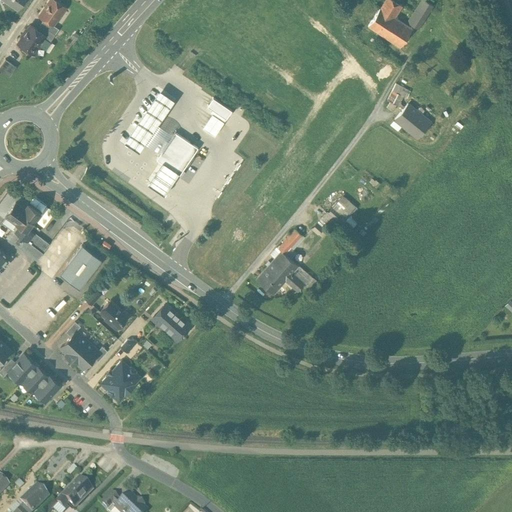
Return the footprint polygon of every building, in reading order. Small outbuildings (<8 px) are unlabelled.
[(54,0),(49,0),(39,16),(44,19),(53,26),(53,25),(66,8),(54,0)] [(241,0),(242,11),(259,10),(258,0),(241,0)] [(402,5),(393,0),(385,0),(380,8),(388,14),(377,32),(400,47),(411,29),(394,17),(402,5)] [(433,6),(423,0),(421,0),(407,23),(417,30),(433,6)] [(379,8),(367,26),(377,32),(388,14),(380,8),(379,8)] [(53,26),(44,19),(40,24),(55,34),(59,29),(53,25),(53,26)] [(55,34),(40,24),(36,30),(45,35),(43,37),(50,42),(55,34)] [(36,30),(30,25),(18,43),(22,45),(21,47),(21,49),(25,52),(28,52),(29,50),(33,53),(43,37),(45,35),(36,30)] [(16,67),(5,59),(0,66),(0,70),(9,77),(16,67)] [(410,91),(396,83),(387,101),(392,103),(398,93),(406,98),(410,91)] [(163,150),(173,134),(157,124),(173,99),(157,89),(123,142),(140,153),(148,140),(163,150)] [(232,110),(213,97),(208,105),(213,109),(226,118),(232,110)] [(407,104),(394,120),(403,127),(408,121),(412,123),(415,119),(416,120),(421,115),(424,111),(419,108),(416,111),(407,104)] [(211,112),(212,113),(224,121),(226,118),(213,109),(211,112)] [(224,121),(212,113),(202,127),(214,135),(224,121)] [(421,115),(416,120),(415,119),(412,123),(408,121),(403,127),(418,139),(430,123),(421,115)] [(163,150),(157,159),(162,163),(177,173),(179,174),(197,148),(175,133),(173,134),(163,150)] [(177,173),(162,163),(147,184),(163,194),(177,173)] [(28,201),(10,188),(0,201),(0,212),(4,216),(6,214),(14,220),(5,232),(25,247),(29,242),(34,234),(27,229),(40,211),(28,202),(28,201)] [(341,196),(330,208),(339,215),(344,220),(355,208),(341,196)] [(339,215),(330,208),(326,213),(335,220),(339,215)] [(335,220),(326,213),(324,211),(318,218),(328,227),(335,220)] [(4,216),(0,212),(0,232),(37,260),(43,252),(29,242),(25,247),(5,232),(14,220),(6,214),(4,216)] [(315,221),(309,229),(316,235),(322,227),(315,221)] [(302,235),(295,228),(283,242),(291,248),(302,235)] [(49,244),(35,233),(34,234),(29,242),(43,252),(49,244)] [(101,260),(82,245),(59,273),(79,289),(101,260)] [(281,251),(256,280),(273,294),(285,279),(298,290),(304,283),(291,272),(297,264),(281,251)] [(95,289),(87,299),(92,304),(100,294),(95,289)] [(121,309),(110,300),(100,312),(111,321),(110,323),(117,329),(129,315),(122,309),(121,309)] [(181,318),(174,311),(173,312),(164,304),(152,318),(153,318),(177,339),(182,333),(183,334),(185,332),(184,332),(189,326),(189,323),(183,318),(181,318)] [(80,326),(75,321),(66,332),(70,336),(76,330),(80,326)] [(70,336),(60,348),(66,353),(65,354),(70,359),(87,340),(76,330),(70,336)] [(134,339),(127,339),(121,346),(127,351),(136,341),(134,339)] [(0,361),(11,349),(0,340),(0,361)] [(87,340),(70,359),(76,364),(76,363),(82,369),(93,357),(98,351),(98,350),(87,340)] [(102,346),(98,350),(98,351),(93,357),(98,361),(107,351),(102,346)] [(34,363),(24,353),(15,362),(8,370),(8,371),(21,383),(22,382),(33,392),(34,391),(45,401),(60,385),(48,374),(47,375),(38,367),(39,366),(35,362),(34,363)] [(11,358),(0,369),(0,372),(4,376),(8,371),(8,370),(15,362),(11,358)] [(129,367),(122,360),(121,362),(120,361),(116,365),(117,366),(106,377),(102,381),(103,381),(102,383),(109,389),(108,390),(108,392),(112,395),(114,395),(120,389),(126,394),(134,385),(133,384),(140,377),(135,373),(135,370),(131,367),(129,367)] [(65,403),(61,399),(57,403),(61,407),(65,403)] [(73,465),(67,471),(70,475),(77,468),(73,465)] [(0,474),(0,494),(10,485),(0,474)] [(81,478),(63,496),(70,503),(75,508),(93,490),(81,478)] [(33,511),(49,496),(37,484),(20,500),(24,504),(31,511),(33,511)] [(78,511),(98,490),(95,488),(76,509),(78,511)] [(118,498),(111,492),(102,502),(108,508),(113,503),(116,507),(121,502),(117,499),(118,498)] [(116,507),(115,508),(119,511),(144,511),(146,511),(142,506),(143,505),(138,500),(137,501),(129,494),(116,507)] [(70,503),(63,496),(58,501),(65,508),(70,503)] [(20,500),(9,510),(10,511),(14,511),(20,507),(20,508),(24,504),(20,500)] [(61,511),(64,510),(54,500),(45,510),(46,511),(49,511),(53,509),(56,511),(61,511)]
